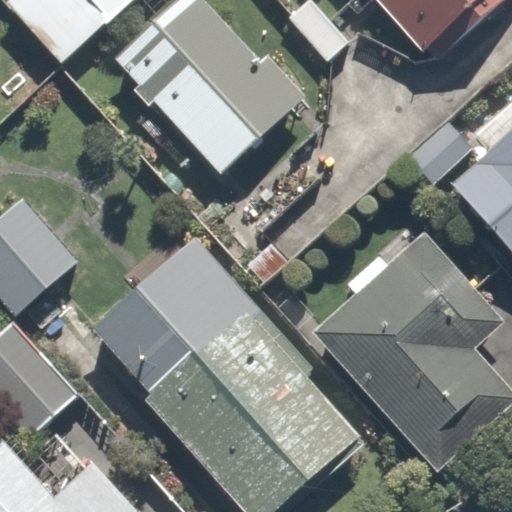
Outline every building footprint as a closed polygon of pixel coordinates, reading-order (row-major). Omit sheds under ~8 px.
[(118,0),(0,0),(55,58),(118,0)] [(209,0),(165,0),(107,54),(211,165),(293,89),(209,0)] [(328,0),(283,0),(273,9),(321,61),(356,30),(328,0)] [(372,0),(420,54),(481,0),(372,0)] [(511,87),(427,165),(511,256),(511,87)] [(9,196),(0,204),(0,295),(8,304),(62,256),(9,196)] [(296,337),(368,415),(429,479),(511,400),(511,387),(479,352),(506,326),(413,227),(296,337)] [(198,233),(86,339),(248,511),(264,511),(368,415),(296,337),(198,233)] [(0,419),(19,442),(68,399),(92,378),(31,307),(0,334),(0,419)] [(0,419),(0,511),(165,511),(68,399),(19,442),(0,419)]
